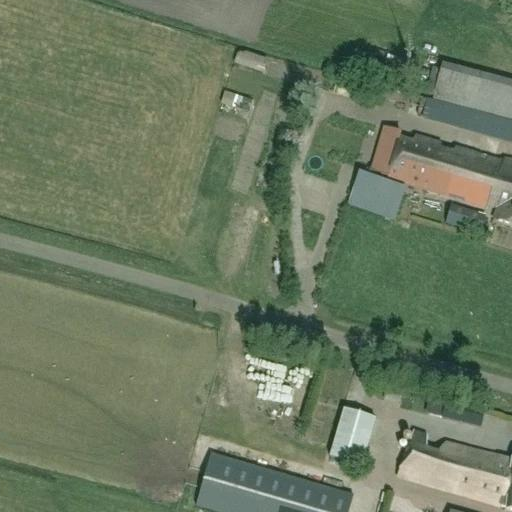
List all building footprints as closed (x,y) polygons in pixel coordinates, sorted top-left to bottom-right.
[(233,70),(259,73),(261,61),(234,58),(233,70)] [(222,99),(219,114),(244,119),(247,103),(222,99)] [(511,125),(470,116),(466,134),(511,146),(511,125)] [(384,129),(371,173),(402,182),(404,178),(427,185),(425,192),(427,193),(440,150),(441,146),(415,139),(412,144),(399,140),(400,134),(384,129)] [(257,150),(253,171),(273,175),(277,154),(257,150)] [(453,154),(440,150),(427,194),(486,211),(487,207),(497,210),(494,220),(511,225),(511,162),(510,162),(509,165),(455,150),(453,154)] [(394,223),(405,189),(358,174),(347,206),(394,223)] [(451,207),(446,225),(479,235),(485,217),(451,207)] [(256,389),(303,404),(306,394),(259,380),(256,389)] [(481,429),(485,410),(445,401),(441,420),(481,429)] [(360,469),(376,421),(345,411),(329,458),(360,469)] [(426,437),(413,433),(400,473),(399,479),(500,507),(499,509),(506,510),(506,511),(511,511),(511,461),(445,445),(438,453),(426,449),(426,437)] [(348,511),(353,498),(211,456),(195,508),(208,511),(348,511)]
